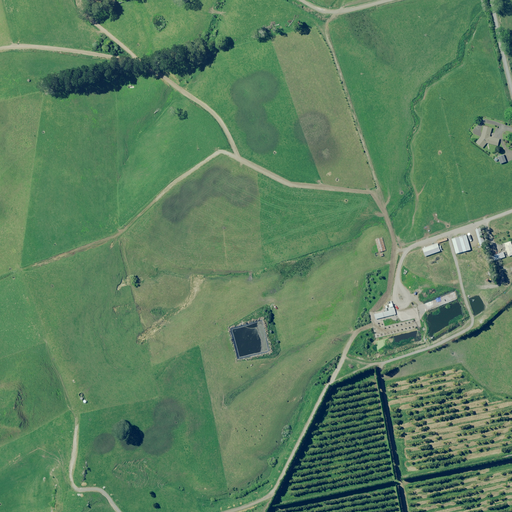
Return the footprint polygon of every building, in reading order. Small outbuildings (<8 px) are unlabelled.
[(492,128),(484,126),(481,137),(476,143),(482,148),(487,143),(498,146),(499,139),(490,137),(492,128)] [(506,162),(504,155),(498,157),(501,164),(506,162)] [(483,246),(482,244),(486,243),(482,228),(475,230),(480,244),(480,247),(483,246)] [(470,250),(466,235),(452,239),(456,254),(470,250)] [(385,251),(382,237),(375,239),(378,252),(385,251)] [(440,251),(437,243),(422,249),(425,257),(440,251)] [(505,257),(503,252),(494,255),(496,260),(505,257)] [(396,314),(393,304),(388,305),(389,311),(374,315),(375,319),(396,314)]
